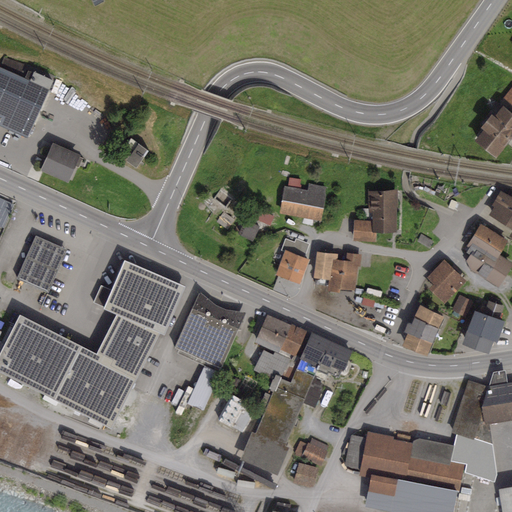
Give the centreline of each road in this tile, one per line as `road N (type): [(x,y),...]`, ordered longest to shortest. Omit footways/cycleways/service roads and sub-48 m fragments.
road 1 (tertiary): [(148,246),(214,104),(235,81),(265,75),(353,113),(394,113),(428,92),(494,0)]
road 2 (residential): [(295,314),(323,239),(430,259)]
road 3 (unclassified): [(383,353),(310,511)]
road 4 (tertiary): [(148,246),(0,178)]
road 5 (tertiary): [(295,314),(148,246)]
road 6 (tertiary): [(511,357),(438,366),(383,353)]
